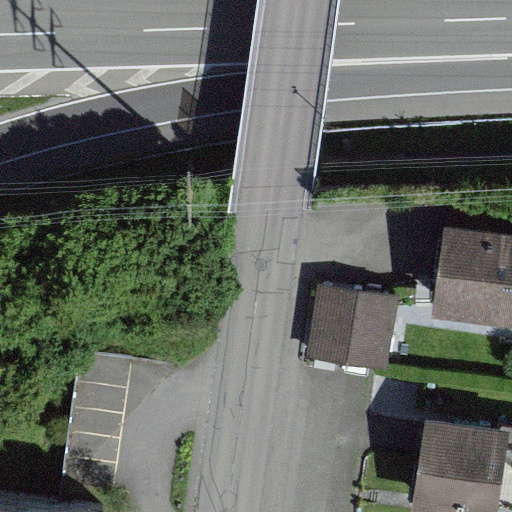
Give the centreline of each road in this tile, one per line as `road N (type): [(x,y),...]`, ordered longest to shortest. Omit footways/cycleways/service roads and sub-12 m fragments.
road 1 (motorway): [(0,155),(511,26)]
road 2 (tertiary): [(301,0),(227,511)]
road 3 (motorway): [(0,37),(511,22)]
